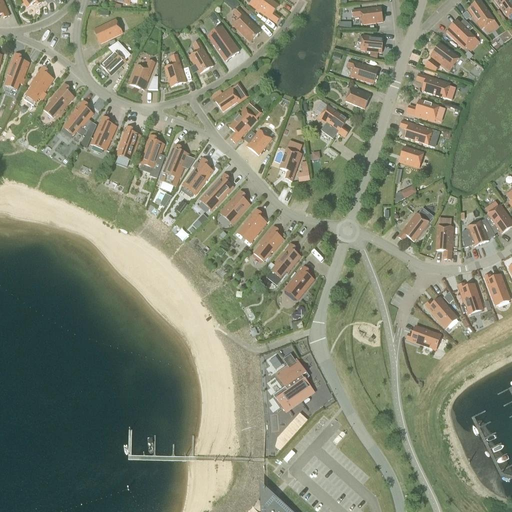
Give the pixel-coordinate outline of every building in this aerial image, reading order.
[(4,19),(9,17),(1,0),(0,0),(0,16),(2,15),(4,19)] [(21,0),(27,8),(36,3),(38,6),(43,3),(41,0),(21,0)] [(231,6),(234,9),(238,5),(235,2),(232,0),(227,0),(225,3),(230,8),(231,6)] [(272,16),(278,7),(268,0),(253,0),(250,6),(277,25),(281,19),(275,15),(274,17),(272,16)] [(511,13),(511,0),(493,0),(507,18),(511,13)] [(468,10),(482,30),(494,21),(480,1),(468,10)] [(382,23),(380,8),(352,11),(353,19),(361,18),(362,26),(382,23)] [(250,43),(261,32),(238,9),(234,14),(239,20),(233,26),(250,43)] [(462,16),(466,21),(471,18),(467,12),(462,16)] [(495,14),(503,24),(506,22),(498,12),(495,14)] [(212,14),(203,21),(209,29),(218,21),(212,14)] [(122,34),(119,28),(115,20),(94,31),(101,45),(122,34)] [(447,32),(464,49),(475,38),(469,33),(472,29),(463,21),(460,24),(457,21),(447,32)] [(221,29),(208,38),(225,63),(239,54),(221,29)] [(381,54),(383,38),(362,36),(361,52),(370,53),(378,54),(381,54)] [(200,75),(213,67),(198,42),(192,45),(197,53),(189,57),(200,75)] [(450,71),(459,59),(440,44),(430,57),(450,71)] [(111,77),(126,63),(115,51),(100,65),(111,77)] [(332,59),(339,62),(341,55),(334,53),(332,59)] [(21,57),(15,55),(7,76),(9,76),(5,87),(17,91),(21,79),(23,79),(29,64),(20,61),(21,57)] [(171,88),(186,83),(177,56),(171,58),(173,66),(165,68),(171,88)] [(129,85),(144,91),(155,63),(148,61),(145,69),(137,66),(129,85)] [(373,85),(378,70),(349,61),(347,67),(353,69),(350,78),(373,85)] [(424,68),(434,73),(438,68),(430,61),(424,68)] [(32,88),(25,97),(26,97),(24,100),(33,107),(38,99),(42,102),(47,95),(44,93),(53,80),(45,74),(47,71),(42,68),(30,86),(32,88)] [(445,99),(450,84),(419,74),(417,81),(425,84),(422,92),(445,99)] [(158,91),(158,78),(153,78),(148,91),(158,91)] [(64,85),(50,102),(51,103),(44,111),(53,119),(61,109),(63,111),(74,98),(66,92),(69,89),(64,85)] [(364,110),(370,96),(351,88),(345,102),(364,110)] [(223,113),(239,101),(231,89),(214,100),(223,113)] [(88,105),(83,101),(69,119),(70,120),(63,129),(73,136),(81,126),(82,127),(93,115),(85,108),(88,105)] [(413,111),(414,108),(409,107),(407,113),(434,122),(439,107),(419,101),(416,111),(413,111)] [(347,121),(336,113),(337,112),(330,107),(329,108),(328,107),(318,120),(344,138),(348,134),(341,129),(347,121)] [(235,144),(256,121),(245,110),(229,128),(236,134),(231,140),(235,144)] [(109,120),(103,117),(91,145),(105,152),(116,128),(107,123),(109,120)] [(400,127),(408,130),(405,139),(428,146),(432,131),(402,121),(400,127)] [(131,161),(140,137),(131,133),(132,129),(127,127),(116,156),(131,161)] [(258,157),(271,141),(259,131),(246,147),(258,157)] [(156,138),(150,136),(140,165),(142,165),(140,169),(142,171),(144,172),(148,173),(150,174),(152,173),(153,170),(155,170),(164,145),(155,142),(156,138)] [(164,174),(179,180),(189,155),(179,152),(181,148),(175,146),(164,174)] [(399,163),(419,169),(423,154),(404,148),(399,163)] [(291,182),(301,155),(287,150),(280,169),(289,173),(288,174),(286,175),(285,180),(291,182)] [(197,193),(213,172),(205,166),(207,163),(202,159),(184,184),(197,193)] [(297,174),(299,183),(309,181),(308,173),(297,174)] [(226,181),(228,178),(224,174),(203,197),(199,201),(211,212),(233,188),(226,181)] [(394,205),(404,200),(410,197),(407,192),(404,191),(400,193),(395,195),(394,205)] [(232,225),(250,205),(242,199),(245,196),(240,192),(220,214),(232,225)] [(488,215),(501,235),(511,227),(511,222),(500,206),(488,215)] [(261,214),(256,210),(237,234),(250,244),(266,224),(258,217),(261,214)] [(416,214),(398,237),(402,241),(406,236),(414,243),(429,224),(416,214)] [(208,220),(203,216),(198,222),(202,226),(208,220)] [(466,228),(474,247),(488,242),(481,223),(466,228)] [(259,245),(261,246),(254,255),(263,262),(271,252),(273,253),(283,241),(275,234),(278,231),(273,227),(259,245)] [(451,263),(453,228),(438,227),(436,251),(447,252),(447,254),(444,254),(443,262),(451,263)] [(276,262),(278,263),(271,272),(280,279),(288,269),(290,271),(300,258),(292,251),(295,248),(290,245),(276,262)] [(303,267),(285,292),(297,301),(313,280),(306,274),(308,271),(303,267)] [(490,276),(484,278),(495,307),(510,301),(500,277),(491,280),(490,276)] [(483,311),(474,286),(465,289),(464,285),(458,287),(464,305),(460,307),(463,315),(467,313),(468,316),(483,311)] [(454,300),(449,294),(444,298),(448,305),(454,300)] [(445,330),(457,320),(440,299),(433,306),(430,303),(425,307),(445,330)] [(483,311),(489,309),(488,300),(481,302),(483,311)] [(303,330),(303,329),(302,324),(292,326),(293,332),(294,332),(298,331),(303,330)] [(406,341),(435,351),(440,337),(416,328),(412,337),(408,335),(406,341)] [(286,413),(313,393),(304,380),(308,378),(296,361),(276,376),(285,388),(274,396),(286,413)] [(306,422),(300,415),(277,440),(275,448),(280,452),(306,422)] [(287,511),(274,500),(263,511),(287,511)]
